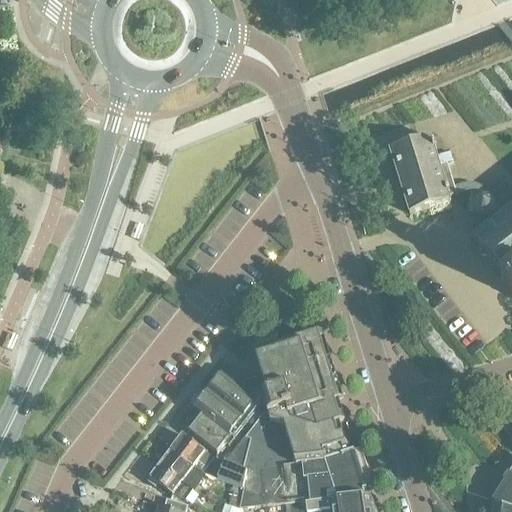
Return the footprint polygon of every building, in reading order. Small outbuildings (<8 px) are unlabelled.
[(511,200),(510,198),(511,196),(511,190),(506,183),(495,191),(485,190),(481,187),(478,185),(473,184),(469,184),(464,185),(454,188),(448,166),(454,165),(450,153),(437,157),(431,139),(390,152),(410,215),(451,203),(449,197),(466,192),(470,192),(474,192),(477,194),(481,197),(474,202),(473,211),(479,219),(488,220),(491,223),(489,225),(487,222),(485,223),(487,226),(474,237),(471,234),(469,235),(472,238),(470,240),(471,242),(473,240),(482,252),(479,254),(482,257),(485,255),(494,267),(491,269),(494,273),(497,270),(511,290),(511,295),(511,296),(511,200)] [(267,412),(264,416),(270,418),(272,424),(288,429),(300,468),(326,465),(326,463),(361,451),(355,431),(349,433),(345,423),(343,424),(336,403),(339,402),(318,335),(273,348),(275,355),(257,360),(269,398),(264,400),(267,412)] [(195,414),(202,420),(190,436),(217,457),(256,406),(222,380),(195,414)] [(251,432),(242,473),(244,493),(244,509),(284,505),(284,507),(372,498),(367,492),(373,490),(361,451),(326,463),(326,465),(300,468),(288,429),(272,424),(270,418),(264,416),(251,432)] [(249,440),(251,432),(225,463),(224,466),(242,473),(249,440)] [(184,438),(172,454),(194,471),(195,469),(199,465),(207,471),(214,461),(184,438)] [(172,454),(160,469),(182,486),(193,492),(206,476),(195,469),(194,471),(172,454)] [(244,493),(242,473),(224,466),(218,480),(233,487),(233,488),(244,493)] [(187,502),(193,493),(193,492),(182,486),(160,469),(148,484),(156,491),(159,487),(173,498),(187,502)] [(511,475),(495,502),(496,503),(511,508),(511,475)] [(244,509),(244,493),(233,488),(229,506),(240,509),(244,509)] [(372,498),(284,507),(285,511),(378,511),(378,510),(376,505),(374,501),(372,498)]
